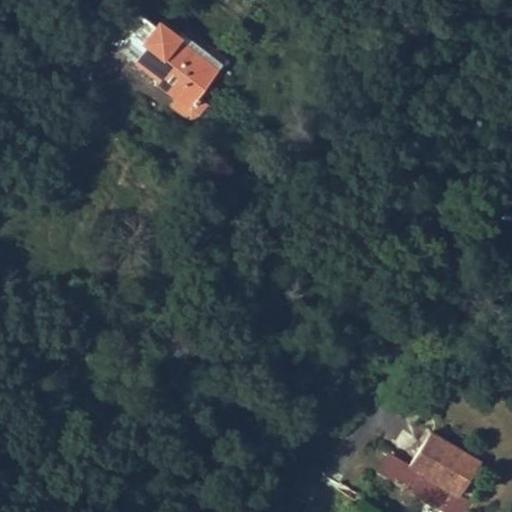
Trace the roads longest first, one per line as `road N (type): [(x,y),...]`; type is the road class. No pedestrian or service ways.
road 1 (residential): [(511,192),(473,221),(434,287),(511,351)]
road 2 (unknown): [(434,287),(323,463)]
